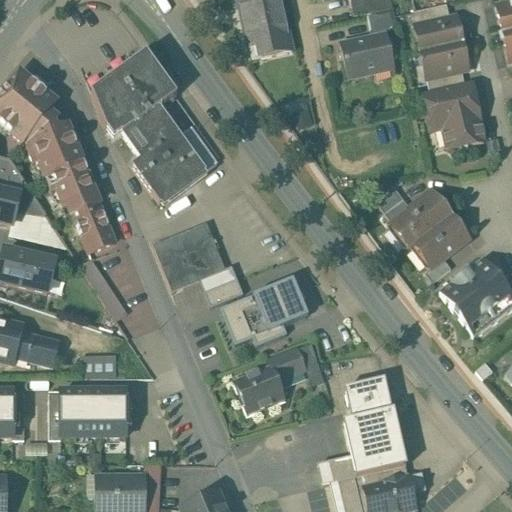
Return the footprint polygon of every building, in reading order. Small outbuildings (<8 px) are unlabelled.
[(236,0),(248,51),(253,50),(256,63),(290,55),(278,0),(236,0)] [(388,0),(356,0),(360,19),(366,18),(392,13),(388,0)] [(511,5),(495,9),(508,66),(511,64),(511,5)] [(445,8),(410,16),(413,29),(448,21),(445,8)] [(392,13),(366,18),(371,42),(385,39),(384,32),(395,30),(392,13)] [(448,21),(413,29),(419,56),(461,47),(455,20),(448,21)] [(371,42),(339,48),(347,82),(374,76),(373,71),(389,67),(392,81),(394,81),(385,39),(371,42)] [(461,47),(419,56),(426,83),(460,75),(467,74),(461,47)] [(144,58),(90,98),(105,135),(113,129),(138,164),(130,170),(158,209),(204,176),(159,112),(175,101),(144,58)] [(460,75),(426,83),(428,96),(463,88),(460,75)] [(54,106),(19,76),(0,98),(0,129),(20,146),(26,140),(31,144),(25,151),(32,169),(38,166),(50,196),(56,194),(62,209),(65,208),(69,218),(71,217),(87,257),(114,246),(67,130),(54,135),(51,128),(55,123),(46,116),(54,106)] [(428,96),(423,97),(432,135),(441,133),(446,154),(448,153),(453,159),(465,157),(467,150),(467,149),(483,146),(470,87),(463,88),(428,96)] [(8,163),(0,161),(0,195),(17,199),(18,199),(22,185),(8,163)] [(67,252),(22,185),(18,199),(17,199),(10,230),(8,239),(65,252),(66,253),(67,252)] [(395,194),(376,208),(390,227),(409,213),(395,194)] [(0,227),(10,230),(17,199),(0,195),(0,227)] [(409,213),(390,227),(409,252),(414,248),(413,248),(450,220),(432,196),(409,213)] [(450,220),(413,248),(414,248),(431,271),(443,263),(468,243),(450,220)] [(209,226),(151,249),(170,297),(204,284),(206,284),(224,276),(209,237),(213,236),(209,226)] [(53,266),(3,254),(0,266),(0,285),(46,296),(53,266)] [(93,261),(82,267),(114,324),(125,318),(93,261)] [(443,263),(431,271),(423,277),(431,287),(450,272),(443,263)] [(511,310),(511,301),(483,263),(438,297),(472,341),(511,310)] [(224,276),(206,284),(213,301),(232,294),(224,276)] [(293,283),(218,313),(233,350),(250,343),(254,351),(287,338),(283,330),(307,320),(293,283)] [(13,361),(19,337),(21,330),(0,324),(0,364),(11,368),(13,361)] [(19,337),(13,361),(52,371),(57,347),(19,337)] [(309,348),(297,353),(297,354),(300,361),(312,356),(309,348)] [(297,353),(266,366),(268,372),(269,371),(275,385),(305,374),(300,361),(297,354),(297,353)] [(115,359),(80,360),(80,381),(115,380),(115,359)] [(268,372),(232,387),(246,420),(283,405),(275,385),(269,371),(268,372)] [(383,384),(343,393),(350,424),(341,426),(349,461),(316,469),(321,489),(329,488),(334,511),(360,511),(365,510),(361,490),(363,490),(360,480),(403,470),(405,470),(392,415),(390,415),(383,384)] [(11,396),(0,395),(0,442),(12,442),(11,396)] [(23,395),(11,396),(12,442),(11,444),(23,444),(23,395)] [(60,442),(60,395),(48,395),(48,444),(60,444),(60,442)] [(124,442),(123,395),(60,395),(60,442),(124,442)] [(403,470),(360,480),(363,490),(361,490),(365,510),(365,511),(414,511),(412,497),(408,480),(406,480),(403,470)] [(421,477),(408,480),(412,497),(425,494),(421,477)] [(143,481),(96,481),(96,511),(143,511),(143,491),(143,481)] [(157,511),(159,491),(143,491),(143,511),(157,511)] [(222,511),(216,498),(183,511),(222,511)]
